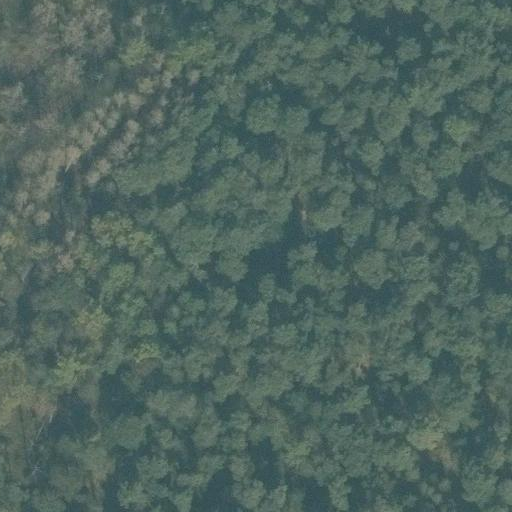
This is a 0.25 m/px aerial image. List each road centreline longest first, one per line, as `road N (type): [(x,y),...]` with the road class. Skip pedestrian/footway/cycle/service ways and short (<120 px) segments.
road 1 (track): [(345,167),(28,511)]
road 2 (track): [(345,167),(511,290)]
